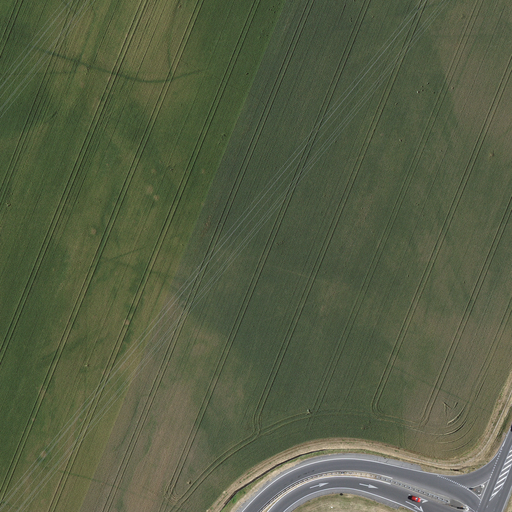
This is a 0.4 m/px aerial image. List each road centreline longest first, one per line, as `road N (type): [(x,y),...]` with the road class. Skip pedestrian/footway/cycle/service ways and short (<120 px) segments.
road 1 (track): [(213,511),(259,469),(313,446),(356,442),(462,460),(483,444),(511,385)]
road 2 (trunk): [(441,486),(362,465),(325,466),(288,479),(250,511)]
road 3 (motorway): [(275,511),(310,487),(345,481),(433,510)]
